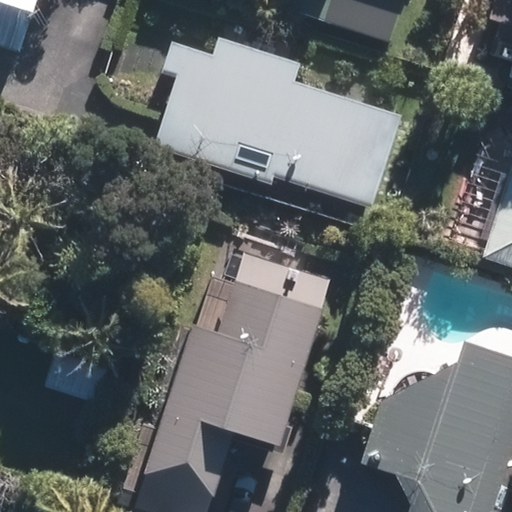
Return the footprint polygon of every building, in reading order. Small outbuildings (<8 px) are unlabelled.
[(0,0),(0,64),(14,69),(36,0),(0,0)] [(299,0),(295,14),(398,48),(411,4),(416,5),(417,0),(299,0)] [(489,79),(511,86),(511,0),(499,0),(493,20),(506,23),(489,79)] [(269,192),(273,182),(368,213),(396,129),(291,95),(295,83),(215,58),(210,71),(167,57),(158,82),(178,90),(157,155),(269,192)] [(511,186),(488,261),(511,269),(511,186)] [(283,451),(335,287),(250,258),(240,289),(217,283),(202,333),(196,331),(164,433),(147,427),(121,509),(129,511),(212,511),(216,503),(218,504),(240,437),(283,451)] [(14,302),(1,358),(41,368),(35,393),(97,408),(116,326),(14,302)] [(485,511),(511,429),(511,364),(454,346),(445,374),(432,382),(425,378),(417,377),(408,377),(400,379),(393,384),(388,390),(384,397),(383,404),(373,409),(354,470),(386,481),(402,511),(485,511)]
